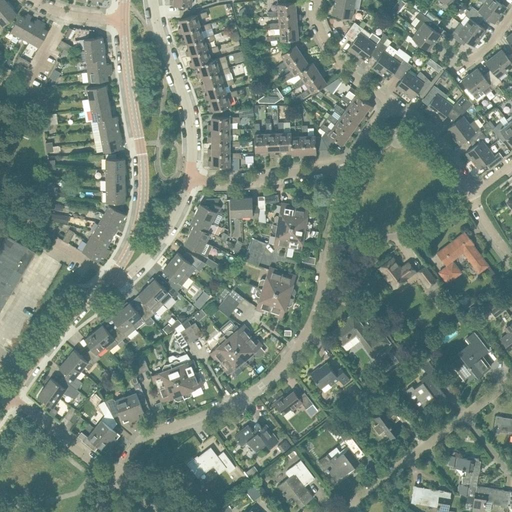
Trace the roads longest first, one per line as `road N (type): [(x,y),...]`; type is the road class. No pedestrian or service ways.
road 1 (residential): [(115,481),(140,439),(230,405),(285,362),(316,308),(331,234)]
road 2 (residential): [(105,281),(128,250),(142,198),(123,20)]
road 3 (residential): [(189,179),(187,106),(152,0)]
road 4 (residential): [(338,511),(463,415)]
road 5 (residential): [(189,179),(346,168)]
road 6 (residential): [(10,397),(105,281)]
road 7 (residential): [(331,234),(413,232),(466,198)]
road 8 (residential): [(105,281),(121,280),(154,246),(189,179)]
road 9 (residential): [(115,481),(10,397)]
road 10 (residential): [(391,103),(337,58),(316,22),(316,0)]
road 11 (residential): [(470,193),(447,157),(391,103)]
